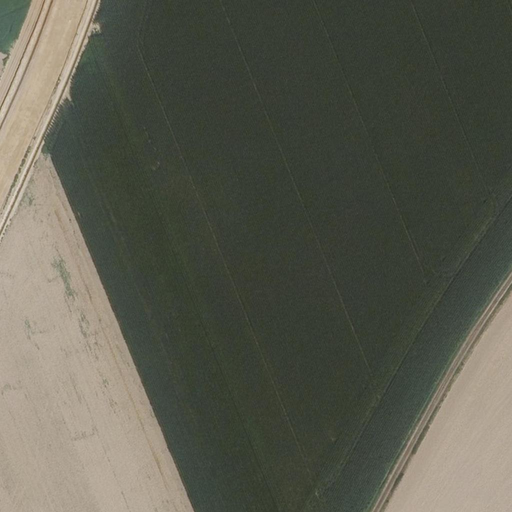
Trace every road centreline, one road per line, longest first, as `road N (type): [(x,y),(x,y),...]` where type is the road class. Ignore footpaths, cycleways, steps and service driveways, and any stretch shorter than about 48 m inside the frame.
road 1 (track): [(376,511),(511,286)]
road 2 (secondary): [(67,0),(0,169)]
